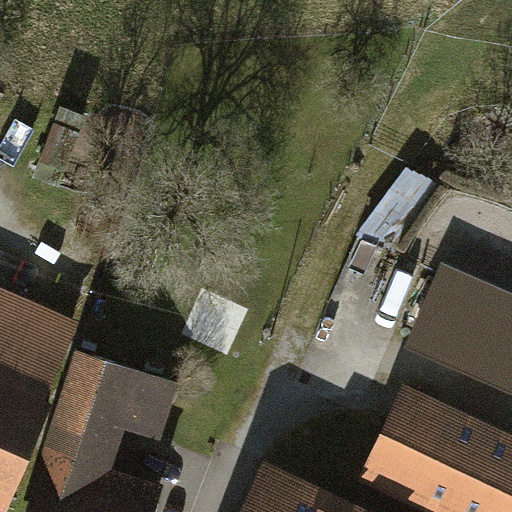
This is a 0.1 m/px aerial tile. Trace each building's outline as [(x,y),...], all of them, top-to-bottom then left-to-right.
[(511,296),(428,259),(387,351),(511,406),(511,296)] [(0,492),(79,307),(0,273),(0,492)] [(156,449),(175,388),(65,353),(13,511),(142,511),(149,491),(98,475),(111,435),(156,449)] [(511,511),(511,435),(399,382),(354,479),(425,511),(511,511)] [(382,511),(256,452),(227,511),(382,511)]
